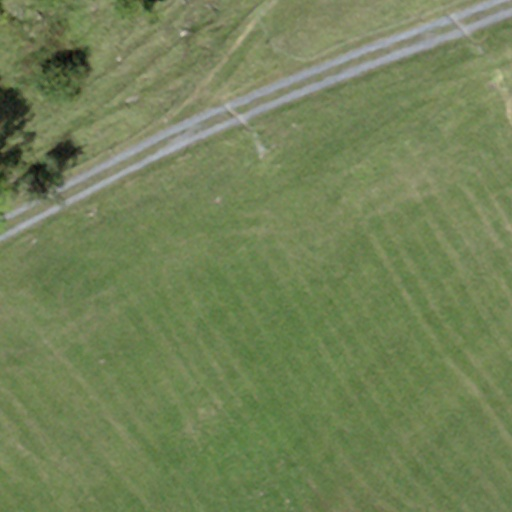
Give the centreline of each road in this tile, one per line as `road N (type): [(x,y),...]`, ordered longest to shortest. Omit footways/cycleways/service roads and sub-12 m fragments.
road 1 (track): [(0,232),(111,172),(511,5)]
road 2 (track): [(212,128),(293,0)]
